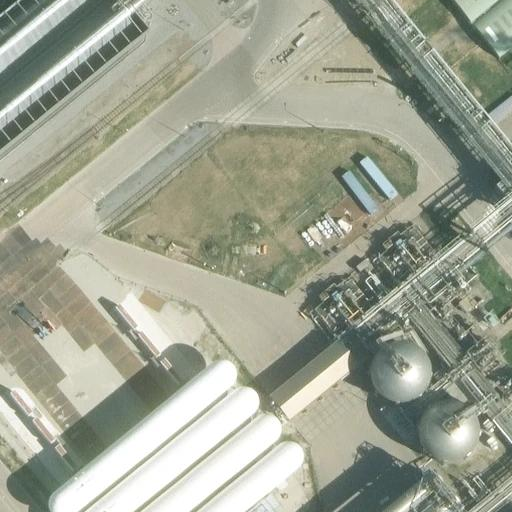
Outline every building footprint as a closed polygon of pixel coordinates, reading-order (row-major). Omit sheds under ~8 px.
[(186,0),(186,45),(192,41),(199,41),(250,0),(186,0)] [(449,0),(473,28),(506,0),(449,0)] [(511,0),(506,0),(473,28),(499,60),(511,48),(511,0)] [(423,379),(424,373),(423,367),(422,362),(419,356),(415,352),(411,348),(405,344),(399,342),(393,342),(386,342),(380,344),(374,348),(370,351),(366,356),(363,362),(362,367),(361,373),(362,378),(364,384),(367,390),(370,394),(374,398),(380,401),(386,403),(392,404),(397,404),(404,402),(410,399),(414,395),(418,390),(421,385),(423,379)] [(473,417),(466,411),(459,408),(450,406),(444,407),(439,408),(432,411),(426,416),(421,422),(417,430),(416,438),(418,448),(421,455),(425,461),(432,467),(438,469),(446,471),(454,471),(458,470),(464,467),(472,462),(477,456),(480,448),(481,440),(480,431),(478,424),(473,417)] [(422,482),(381,511),(460,511),(432,473),(421,481),(422,482)]
